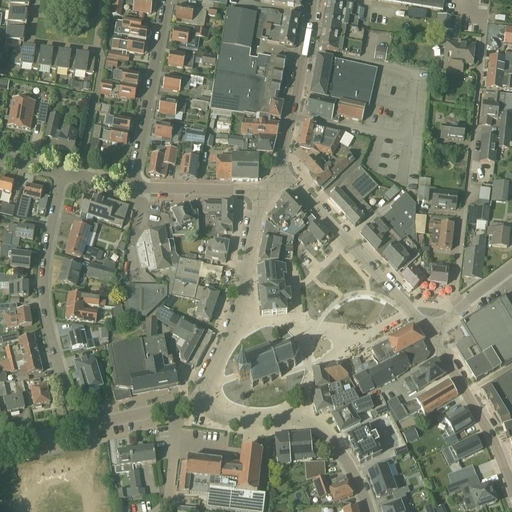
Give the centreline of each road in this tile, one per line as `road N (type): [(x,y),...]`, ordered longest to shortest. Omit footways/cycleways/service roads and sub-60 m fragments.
road 1 (residential): [(473,0),(472,14),(486,16),(452,298),(461,307)]
road 2 (residential): [(78,428),(43,283),(62,171)]
road 3 (residential): [(195,400),(236,319),(262,196)]
road 4 (residential): [(132,187),(167,0)]
road 5 (residential): [(511,491),(480,414),(427,330)]
road 6 (residential): [(281,175),(312,0)]
road 7 (residential): [(262,196),(132,187)]
road 8 (unclassified): [(78,428),(195,400)]
road 9 (residential): [(367,511),(338,447),(299,419)]
